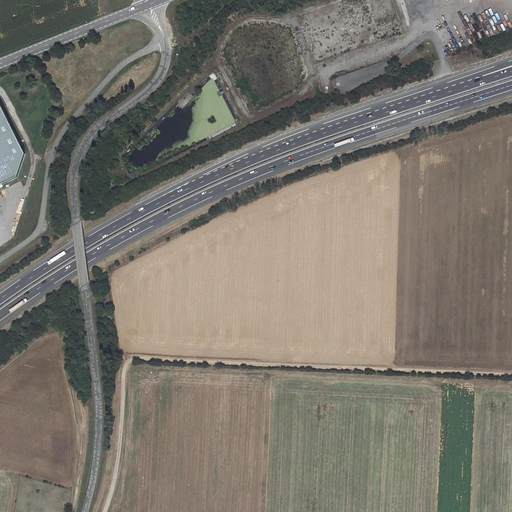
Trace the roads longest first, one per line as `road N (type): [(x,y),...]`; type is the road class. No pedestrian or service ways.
road 1 (motorway): [(0,315),(127,233),(229,182),(511,84)]
road 2 (track): [(107,511),(130,360),(511,375)]
road 3 (motorway): [(483,80),(209,178),(104,231),(0,299)]
road 4 (unclassified): [(165,39),(160,74),(83,144),(74,171),(100,439),(86,511)]
road 5 (unclassified): [(0,260),(40,224),(47,169),(69,121),(126,61),(165,39)]
road 6 (secondary): [(0,64),(149,5)]
